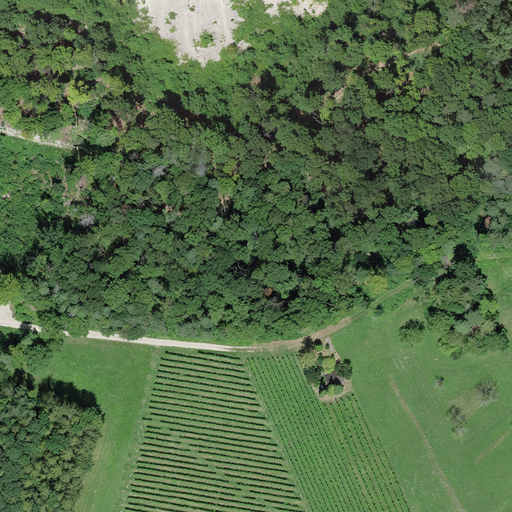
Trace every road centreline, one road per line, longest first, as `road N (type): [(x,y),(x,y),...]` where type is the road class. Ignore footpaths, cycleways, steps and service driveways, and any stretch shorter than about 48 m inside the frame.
road 1 (track): [(495,0),(444,46),(410,54),(346,91),(286,150),(237,169),(114,164),(0,133)]
road 2 (track): [(0,324),(280,348),(322,337),(450,267),(511,257)]
road 3 (track): [(168,340),(134,305),(109,260),(114,164)]
road 4 (track): [(270,511),(145,415)]
